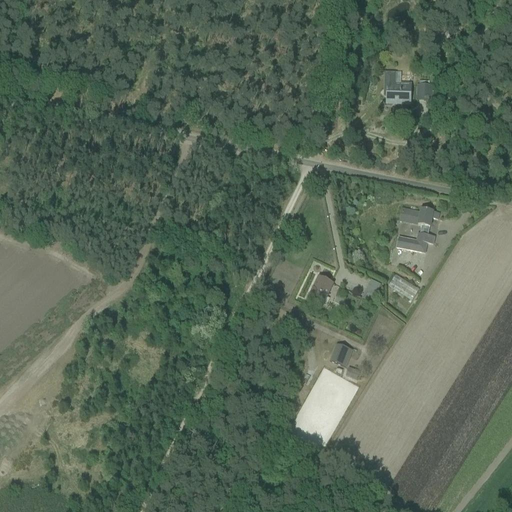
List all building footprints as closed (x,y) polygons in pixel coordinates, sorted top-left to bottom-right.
[(409,105),(409,95),(410,87),(394,86),(394,76),(386,75),(385,90),(387,91),(387,105),(409,105)] [(430,102),(431,92),(431,88),(418,87),(418,92),(417,102),(430,102)] [(438,222),(439,216),(432,214),(433,214),(421,211),(420,214),(402,211),(400,221),(418,225),(417,227),(421,228),(419,236),(418,236),(416,243),(399,239),(397,250),(424,255),(426,246),(432,247),(434,239),(427,238),(429,229),(429,230),(431,221),(438,222)] [(378,269),(376,274),(384,279),(387,274),(378,269)] [(0,393),(67,337),(70,333),(90,315),(96,307),(110,295),(105,288),(100,285),(91,292),(96,285),(86,278),(84,281),(81,278),(73,273),(0,335),(0,393)] [(397,278),(390,291),(414,305),(421,292),(397,278)] [(332,285),(319,279),(309,299),(322,306),(332,285)] [(373,282),(365,299),(376,304),(384,288),(373,282)] [(341,368),(348,351),(336,346),(329,363),(341,368)] [(330,379),(325,391),(333,394),(338,383),(330,379)] [(337,390),(331,401),(339,404),(345,394),(337,390)]
